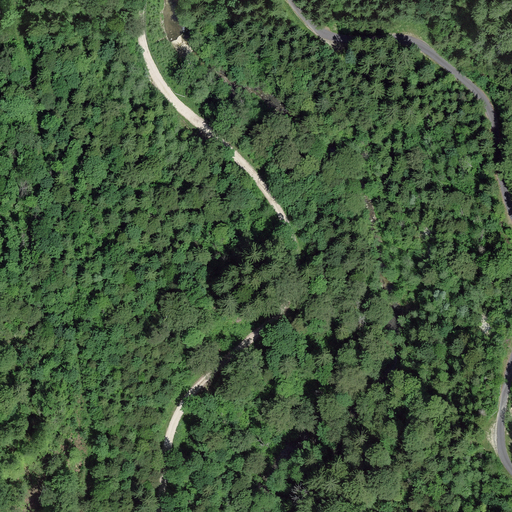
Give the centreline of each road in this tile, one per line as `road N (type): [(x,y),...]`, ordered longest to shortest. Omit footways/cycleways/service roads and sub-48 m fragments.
road 1 (track): [(142,0),(144,47),(163,86),(269,191),(288,226),(297,269),(276,315),(192,392),(174,423),(159,511)]
road 2 (unclassified): [(291,0),(329,39),(415,45),(476,90),(491,112),(511,213)]
